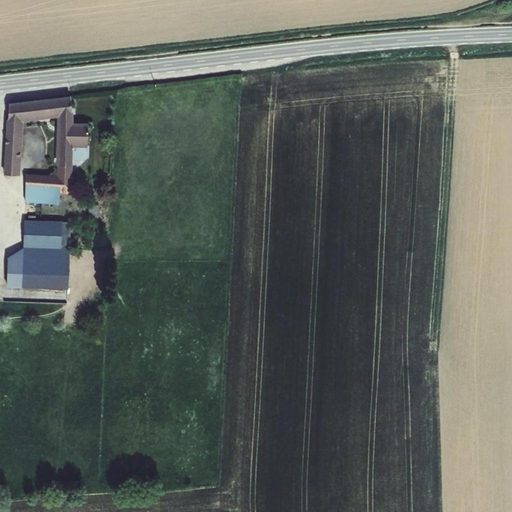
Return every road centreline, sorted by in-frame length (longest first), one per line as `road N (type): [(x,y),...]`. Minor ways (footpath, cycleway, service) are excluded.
road 1 (tertiary): [(372,41),(0,84)]
road 2 (tertiary): [(372,41),(511,34)]
